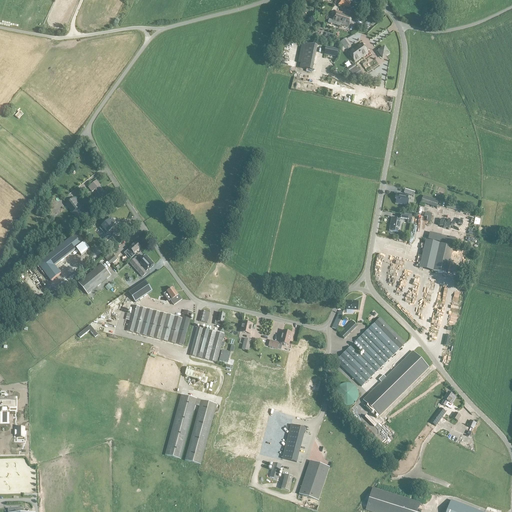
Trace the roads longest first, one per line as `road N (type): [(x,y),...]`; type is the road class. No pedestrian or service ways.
road 1 (unclassified): [(365,273),(318,329),(198,302),(85,130)]
road 2 (unclassified): [(365,273),(405,56),(398,27)]
road 3 (unclassified): [(511,452),(378,300),(365,273)]
road 4 (unclassified): [(0,257),(30,201),(85,130)]
road 5 (unclassified): [(141,27),(53,37),(0,27)]
